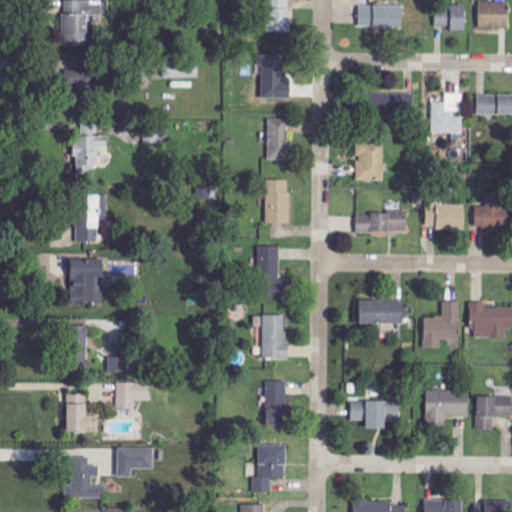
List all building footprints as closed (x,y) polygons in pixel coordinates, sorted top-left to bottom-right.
[(90,21),(104,21),(104,0),(64,1),(65,48),(91,47),(90,21)] [(268,0),(269,33),(292,33),(291,0),(268,0)] [(480,29),(510,30),(510,2),(480,1),(480,29)] [(404,27),(404,6),(360,7),(360,29),(404,27)] [(467,7),(436,7),(436,27),(451,27),(451,32),(467,31),(467,7)] [(199,79),(200,62),(165,62),(164,78),(199,79)] [(78,107),(101,107),(102,71),(66,70),(66,84),(78,85),(78,107)] [(414,94),(375,95),(375,117),(415,116),(414,94)] [(433,103),(433,134),(464,135),(464,118),(456,118),(456,113),(464,113),(464,94),(446,94),(446,103),(433,103)] [(511,116),(511,95),(479,95),(478,115),(511,116)] [(270,161),(289,160),(289,120),(269,120),(270,161)] [(98,148),(108,149),(108,136),(98,136),(98,127),(87,127),(86,138),(77,137),(75,173),(97,174),(98,148)] [(385,142),(358,142),(358,181),(385,181),(385,142)] [(267,225),(291,225),(291,180),(267,181),(267,225)] [(221,201),(222,188),(198,188),(198,201),(221,201)] [(476,208),(476,229),(511,229),(511,195),(487,195),(487,208),(476,208)] [(78,242),(100,243),(101,220),(108,220),(109,196),(79,196),(78,242)] [(437,231),(467,230),(466,206),(437,207),(438,211),(427,212),(428,227),(437,226),(437,231)] [(357,214),(358,234),(408,232),(408,213),(357,214)] [(281,247),(261,247),(261,298),(290,298),(290,280),(281,280),(281,247)] [(73,261),(71,304),(104,305),(105,262),(73,261)] [(362,326),(405,325),(405,302),(362,302),(362,326)] [(461,303),(444,303),(444,318),(426,317),(425,349),(442,349),(442,340),(460,341),(461,303)] [(511,330),(511,305),(472,305),(472,329),(477,329),(477,339),(508,339),(508,330),(511,330)] [(288,316),(264,316),(264,360),(288,360),(288,316)] [(69,354),(89,354),(90,327),(71,326),(69,354)] [(127,375),(127,358),(109,358),(110,375),(127,375)] [(268,426),(287,425),(286,381),(267,381),(268,426)] [(137,402),(152,402),(152,383),(117,384),(118,409),(137,408),(137,402)] [(447,416),(470,415),(470,390),(428,390),(428,424),(447,424),(447,416)] [(511,395),(478,396),(478,430),(494,429),(494,416),(511,415),(511,395)] [(352,401),(352,421),(367,420),(367,429),(387,428),(387,421),(402,421),(401,400),(352,401)] [(67,432),(99,433),(100,415),(88,414),(88,404),(69,403),(67,432)] [(260,445),(259,477),(254,476),(253,492),(271,492),(272,478),(286,478),(287,446),(260,445)] [(155,448),(119,447),(119,476),(133,477),(134,468),(155,468),(155,448)] [(106,498),(106,485),(94,485),(94,477),(100,477),(100,465),(91,465),(91,457),(73,456),(72,497),(106,498)] [(463,511),(463,500),(425,500),(425,511),(463,511)] [(354,511),(406,511),(406,502),(354,502),(354,511)] [(475,502),(475,511),(506,511),(507,502),(475,502)]
